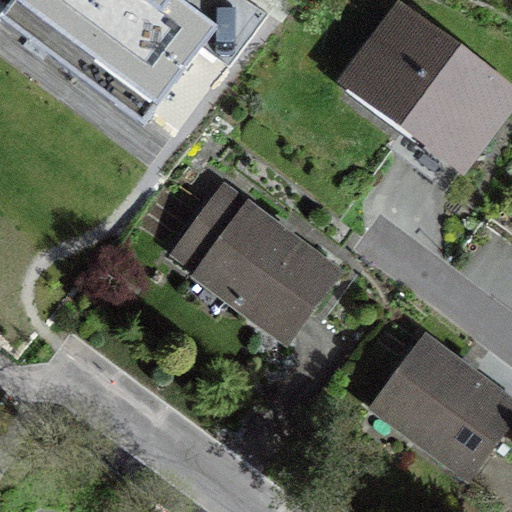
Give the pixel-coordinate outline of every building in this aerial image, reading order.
[(147,0),(54,0),(117,44),(147,0)] [(458,167),(511,97),(403,16),(351,86),(458,167)] [(287,344),(339,275),(223,189),(175,253),(237,299),(233,304),(287,344)] [(511,194),(492,220),(511,234),(511,194)] [(511,423),(511,404),(425,339),(376,405),(420,437),(417,440),(470,479),(511,423)]
